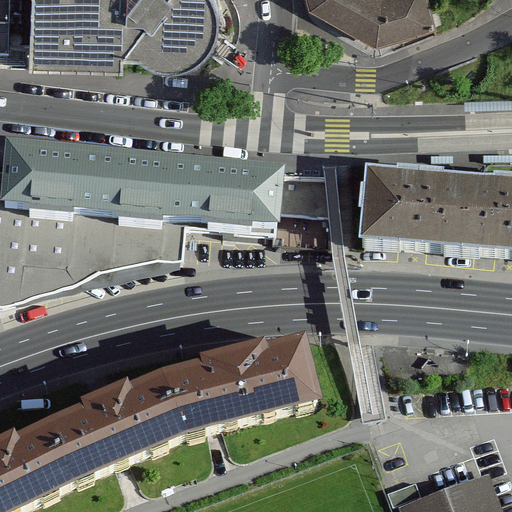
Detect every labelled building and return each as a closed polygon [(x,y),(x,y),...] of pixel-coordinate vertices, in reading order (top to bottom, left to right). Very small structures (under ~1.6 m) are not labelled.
[(0,0),(0,51),(29,52),(28,58),(167,59),(179,59),(191,55),(202,48),(208,43),(212,37),(216,29),(218,22),(219,8),(218,0),(0,0)] [(307,0),(309,7),(376,44),(436,28),(427,0),(307,0)] [(190,164),(9,151),(7,184),(5,212),(189,224),(278,230),(283,170),(190,164)] [(511,188),(365,176),(359,255),(511,267),(511,188)] [(5,212),(7,184),(0,184),(0,308),(6,309),(185,261),(189,224),(5,212)] [(322,416),(306,349),(162,375),(192,447),(322,416)] [(75,496),(192,447),(162,375),(45,424),(75,496)] [(0,511),(39,511),(75,496),(45,424),(0,444),(0,511)] [(402,508),(403,511),(503,511),(490,476),(402,508)] [(398,504),(421,494),(416,483),(393,492),(398,504)]
